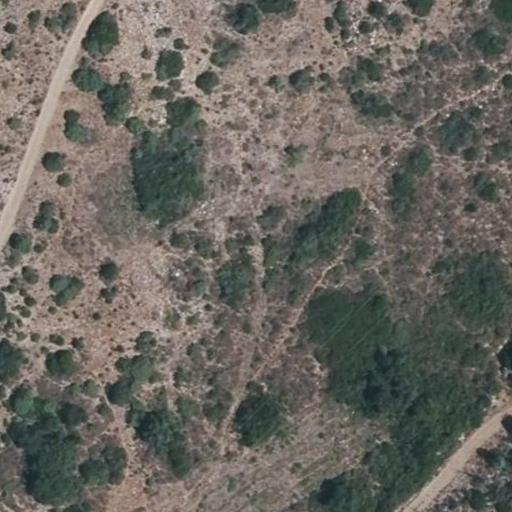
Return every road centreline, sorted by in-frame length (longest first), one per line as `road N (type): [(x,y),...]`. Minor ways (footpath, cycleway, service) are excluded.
road 1 (track): [(97,0),(59,73),(0,230)]
road 2 (track): [(511,413),(407,511)]
